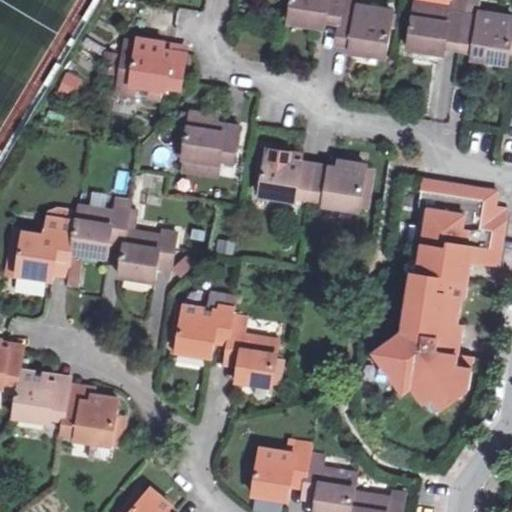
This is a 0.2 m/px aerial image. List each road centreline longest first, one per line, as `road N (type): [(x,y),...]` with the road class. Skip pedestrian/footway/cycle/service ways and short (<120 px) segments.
road 1 (residential): [(511,182),(401,129),(325,111),(216,62),(209,51)]
road 2 (residential): [(232,511),(197,477),(181,421),(147,393),(65,347),(13,332)]
road 3 (residential): [(455,511),(506,421),(511,387)]
